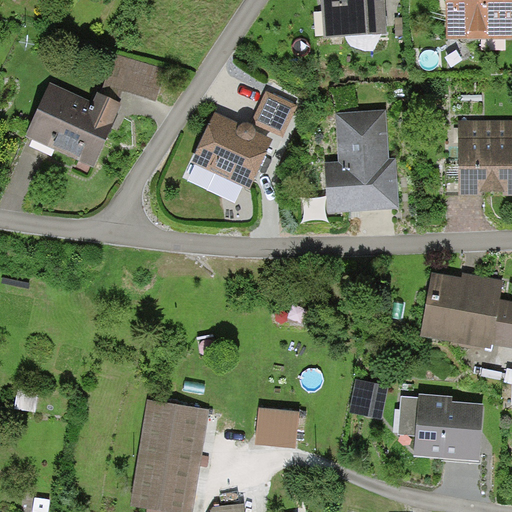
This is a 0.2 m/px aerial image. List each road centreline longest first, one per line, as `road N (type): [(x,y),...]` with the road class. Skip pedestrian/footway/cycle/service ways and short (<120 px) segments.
road 1 (residential): [(511,240),(247,246),(116,236)]
road 2 (residential): [(253,0),(124,205),(116,236)]
